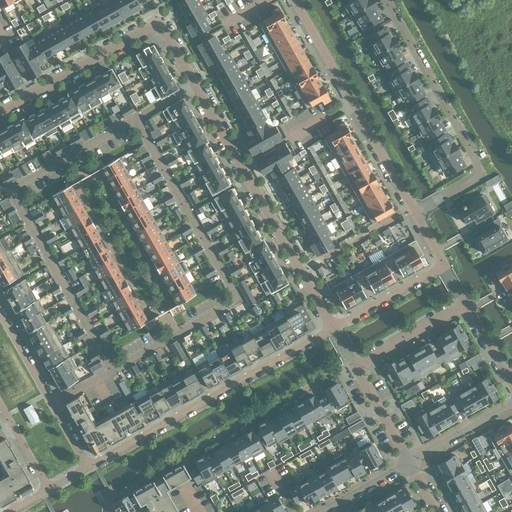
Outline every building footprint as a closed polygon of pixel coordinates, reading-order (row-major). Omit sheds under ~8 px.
[(48,0),(45,0),(43,1),(47,9),(52,6),(49,2),(48,0)] [(122,0),(116,0),(112,3),(121,19),(131,14),(122,0)] [(122,0),(131,14),(140,9),(135,0),(122,0)] [(135,0),(140,9),(141,9),(139,5),(147,0),(135,0)] [(197,0),(190,0),(179,6),(185,16),(201,6),(197,0)] [(343,6),(349,16),(374,3),(372,0),(346,0),(348,3),(343,6)] [(112,3),(103,8),(112,25),(121,19),(112,3)] [(377,9),(374,3),(349,16),(349,17),(354,14),(359,24),(360,24),(363,30),(378,22),(375,16),(377,14),(375,10),(377,9)] [(201,6),(185,16),(190,24),(186,26),(186,27),(207,15),(201,6)] [(258,23),(264,33),(286,21),(280,11),(278,7),(278,8),(271,12),(273,15),(258,23)] [(92,10),(92,11),(103,30),(112,25),(103,8),(94,13),(92,10)] [(92,11),(82,16),(91,32),(100,27),(102,30),(103,30),(92,11)] [(207,16),(207,15),(186,27),(192,37),(209,27),(203,18),(207,16)] [(82,16),(73,21),(82,37),(91,32),(82,16)] [(73,21),(63,26),(73,43),(82,37),(73,21)] [(264,33),(269,43),(291,31),(286,22),(286,21),(264,33)] [(63,26),(54,31),(63,48),(73,43),(63,26)] [(366,47),(372,57),(397,43),(393,37),(391,38),(388,34),(386,35),(382,29),(367,38),(371,44),(366,47)] [(251,40),(246,30),(242,32),(248,42),(251,40)] [(63,48),(54,31),(44,37),(54,53),(63,48)] [(269,43),(274,52),(296,40),(291,31),(269,43)] [(214,36),(197,46),(203,56),(219,46),(214,36)] [(54,53),(44,37),(35,42),(46,62),(47,62),(45,58),(54,53)] [(257,50),(251,40),(248,42),(253,52),(257,50)] [(274,52),(280,61),(301,49),(296,40),(274,52)] [(46,62),(35,42),(34,42),(36,44),(27,49),(24,44),(40,73),(40,72),(37,67),(46,62)] [(400,49),(397,43),(372,57),(376,55),(382,65),(383,65),(386,70),(401,62),(398,56),(400,55),(398,51),(400,49)] [(24,44),(11,51),(27,80),(40,73),(24,44)] [(147,46),(142,49),(144,52),(136,56),(142,66),(138,69),(160,57),(160,56),(159,57),(153,46),(149,49),(147,46)] [(219,46),(203,56),(208,65),(228,54),(228,53),(224,55),(219,46)] [(301,49),(280,61),(285,71),(307,59),(301,49)] [(253,52),(258,61),(262,59),(257,50),(253,52)] [(6,54),(0,57),(0,73),(9,90),(22,82),(6,54)] [(208,65),(212,63),(217,72),(233,63),(228,54),(208,65)] [(160,57),(138,69),(144,79),(165,68),(162,62),(163,61),(160,57)] [(307,59),(285,71),(290,80),(313,68),(312,67),(312,68),(307,59)] [(259,65),(260,68),(262,72),(267,68),(264,62),(259,65)] [(233,63),(217,72),(222,82),(239,72),(233,63)] [(386,82),(392,92),(417,78),(413,72),(411,73),(408,69),(406,71),(402,65),(387,73),(391,79),(386,82)] [(150,90),(172,77),(169,72),(168,73),(165,68),(144,79),(144,80),(149,77),(154,87),(150,90)] [(271,75),(267,68),(262,72),(264,75),(266,78),(271,75)] [(318,77),(313,68),(290,80),(296,90),(318,77)] [(111,70),(100,76),(99,75),(109,93),(120,87),(111,70)] [(239,72),(222,82),(227,91),(244,82),(239,72)] [(0,88),(6,85),(9,90),(0,73),(0,88)] [(109,93),(99,75),(94,78),(95,79),(89,82),(101,103),(102,103),(99,98),(109,93)] [(150,90),(156,101),(177,89),(171,79),(172,78),(172,77),(150,90)] [(318,77),(296,90),(301,99),(323,87),(323,86),(322,86),(317,78),(318,78),(318,77)] [(273,78),(269,80),(275,90),(278,88),(273,78)] [(420,84),(417,78),(392,92),(398,102),(402,100),(406,106),(421,97),(418,91),(420,90),(418,86),(420,84)] [(83,84),(78,87),(91,109),(101,103),(89,82),(84,85),(83,84)] [(244,82),(227,91),(233,101),(249,91),(244,82)] [(79,88),(68,94),(82,117),(81,114),(91,109),(78,87),(79,88)] [(329,96),(323,87),(301,99),(307,109),(321,101),(323,104),(330,100),(330,101),(331,100),(329,96)] [(278,88),(275,90),(280,99),(284,97),(278,88)] [(249,91),(233,101),(238,110),(255,101),(249,91)] [(69,96),(64,99),(63,97),(58,100),(71,123),(82,117),(68,94),(69,96)] [(284,97),(280,99),(285,108),(289,106),(284,97)] [(162,111),(168,122),(190,109),(189,110),(183,99),(162,111)] [(47,106),(60,129),(71,123),(58,100),(59,102),(54,105),(53,103),(47,106)] [(406,117),(412,127),(437,113),(433,107),(431,109),(428,105),(426,106),(422,100),(407,108),(411,114),(406,117)] [(255,101),(238,110),(243,119),(260,110),(255,101)] [(131,105),(126,108),(120,112),(123,118),(134,111),(131,105)] [(289,106),(285,108),(291,118),(294,116),(289,106)] [(40,113),(35,116),(34,114),(33,114),(46,137),(57,131),(54,126),(56,125),(47,109),(45,110),(44,108),(39,111),(40,113)] [(190,109),(168,122),(174,132),(195,121),(192,115),(193,114),(190,109)] [(260,110),(243,119),(248,128),(245,130),(245,131),(265,119),(260,110)] [(440,120),(437,113),(412,127),(418,138),(423,135),(426,141),(441,133),(438,127),(440,125),(438,121),(440,120)] [(46,137),(33,114),(28,117),(29,119),(24,122),(23,120),(34,141),(35,140),(33,139),(44,133),(46,137)] [(265,119),(245,131),(250,140),(245,143),(274,127),(268,130),(263,121),(266,120),(265,119)] [(12,124),(11,124),(24,146),(34,141),(23,120),(13,126),(12,124)] [(195,121),(174,132),(174,133),(178,130),(184,141),(202,130),(199,125),(198,126),(195,121)] [(323,139),(329,148),(351,136),(343,122),(343,123),(336,127),(338,130),(323,139)] [(7,129),(2,132),(14,152),(24,146),(11,124),(7,127),(7,129)] [(245,143),(253,156),(281,140),(274,127),(245,143)] [(202,130),(184,141),(190,151),(207,142),(201,132),(202,131),(202,130)] [(0,152),(1,154),(11,148),(13,153),(14,152),(2,132),(0,132),(0,152)] [(78,135),(72,139),(67,141),(71,147),(81,141),(78,135)] [(431,150),(426,152),(432,163),(456,149),(453,143),(451,144),(448,140),(446,141),(442,135),(427,144),(431,150)] [(329,148),(334,158),(356,146),(351,137),(351,136),(329,148)] [(207,142),(190,151),(196,161),(192,163),(192,164),(213,152),(210,147),(208,149),(205,143),(207,142)] [(67,149),(64,143),(53,149),(57,155),(67,149)] [(291,157),(284,144),(255,161),(262,174),(291,157)] [(311,146),(308,148),(313,157),(317,155),(311,146)] [(334,158),(340,167),(361,155),(356,146),(334,158)] [(460,155),(456,149),(432,163),(438,173),(443,170),(446,176),(461,168),(458,162),(460,161),(458,156),(460,155)] [(192,164),(198,174),(218,162),(216,158),(213,159),(210,154),(213,152),(192,164)] [(317,155),(313,157),(318,166),(322,164),(317,155)] [(340,167),(345,176),(366,164),(361,155),(340,167)] [(262,174),(263,174),(268,171),(273,180),(293,169),(293,168),(291,169),(286,161),(291,158),(291,157),(262,174)] [(104,166),(100,161),(88,167),(92,174),(100,169),(106,179),(124,169),(118,158),(104,166)] [(218,162),(198,174),(204,185),(224,173),(222,168),(219,169),(216,164),(219,163),(218,162)] [(322,164),(318,166),(324,176),(327,174),(322,164)] [(345,176),(350,186),(372,173),(371,173),(366,164),(345,176)] [(124,169),(106,179),(112,190),(130,179),(124,169)] [(273,180),(277,179),(282,187),(298,178),(293,169),(273,180)] [(11,173),(5,177),(1,179),(4,185),(15,179),(11,173)] [(210,195),(231,184),(228,178),(225,180),(222,175),(225,173),(224,173),(204,185),(210,195)] [(350,186),(356,195),(378,183),(372,173),(350,186)] [(327,174),(324,176),(329,185),(333,183),(327,174)] [(67,187),(52,196),(58,206),(77,196),(71,186),(79,181),(76,175),(63,182),(67,187)] [(298,178),(282,187),(287,197),(304,187),(298,178)] [(130,179),(112,190),(118,200),(117,200),(117,201),(136,190),(130,179)] [(334,195),(338,193),(333,183),(329,185),(334,195)] [(356,195),(361,205),(382,193),(377,183),(378,183),(356,195)] [(304,187),(287,197),(292,206),(309,197),(304,187)] [(236,194),(233,189),(213,200),(219,211),(239,199),(237,200),(234,195),(236,194)] [(136,190),(117,201),(123,211),(142,200),(136,190)] [(340,204),(343,202),(338,193),(334,195),(340,204)] [(361,205),(366,214),(388,202),(388,201),(387,201),(382,193),(361,205)] [(77,196),(58,206),(64,217),(82,207),(77,196)] [(494,214),(488,204),(488,203),(485,205),(480,197),(480,196),(474,200),(474,202),(465,207),(464,205),(462,207),(463,208),(458,211),(460,213),(459,214),(458,214),(463,221),(464,220),(465,223),(476,217),(479,222),(494,214)] [(309,197),(292,206),(298,216),(314,206),(309,197)] [(219,211),(225,221),(245,210),(245,209),(243,211),(240,206),(242,204),(239,199),(219,211)] [(142,200),(123,211),(124,211),(130,221),(148,211),(142,200)] [(343,202),(340,204),(345,214),(349,212),(343,202)] [(388,202),(366,214),(372,224),(394,211),(388,202)] [(314,206),(298,216),(303,225),(320,216),(314,206)] [(82,207),(64,217),(70,227),(88,217),(82,207)] [(225,221),(230,232),(251,220),(249,221),(246,216),(248,215),(245,210),(225,221)] [(148,211),(130,221),(136,232),(154,221),(148,211)] [(350,215),(345,218),(349,224),(352,222),(354,221),(350,215)] [(320,216),(303,225),(308,234),(325,225),(320,216)] [(406,224),(401,216),(398,217),(403,226),(406,224)] [(88,217),(70,227),(76,238),(95,227),(89,217),(88,217)] [(474,239),(482,253),(506,239),(499,226),(501,225),(498,219),(486,225),(489,230),(474,239)] [(251,220),(230,232),(236,242),(257,231),(257,230),(255,231),(252,226),(254,225),(251,220)] [(154,221),(136,232),(142,242),(160,232),(154,221)] [(354,234),(358,232),(352,222),(349,224),(354,234)] [(325,225),(308,234),(314,244),(310,245),(310,246),(330,234),(325,225)] [(95,227),(76,238),(82,248),(100,238),(95,228),(95,227)] [(236,242),(242,253),(263,241),(261,242),(258,237),(260,236),(257,231),(236,242)] [(160,232),(142,242),(148,252),(166,242),(160,232)] [(330,234),(310,246),(316,256),(332,246),(327,237),(331,235),(330,234)] [(3,238),(0,239),(0,255),(10,250),(3,238)] [(100,238),(82,248),(88,259),(106,248),(100,238)] [(400,248),(413,270),(423,264),(419,257),(423,255),(415,240),(400,248)] [(247,251),(252,261),(270,251),(270,250),(269,251),(263,241),(242,253),(243,253),(247,251)] [(166,242),(148,252),(153,262),(153,263),(175,251),(175,250),(171,252),(166,242)] [(106,248),(88,259),(94,269),(112,259),(106,248)] [(402,276),(413,270),(400,248),(386,257),(394,271),(398,269),(402,276)] [(10,250),(0,255),(0,271),(17,262),(10,250)] [(175,251),(153,263),(159,274),(181,261),(175,251)] [(232,251),(227,254),(230,260),(235,257),(232,251)] [(270,251),(252,261),(258,271),(254,273),(254,274),(275,262),(272,257),(273,256),(270,251)] [(349,251),(346,253),(351,261),(354,260),(349,251)] [(371,265),(384,287),(394,281),(390,274),(394,271),(386,257),(371,265)] [(112,259),(94,269),(100,280),(118,269),(112,259)] [(181,261),(159,274),(160,274),(165,284),(184,273),(178,263),(181,262),(181,261)] [(0,283),(2,287),(24,274),(17,262),(0,271),(0,283)] [(254,274),(260,284),(282,272),(279,267),(278,267),(275,262),(254,274)] [(317,263),(314,265),(319,273),(322,272),(317,263)] [(495,273),(501,284),(502,283),(505,289),(511,285),(511,263),(508,266),(507,264),(501,267),(502,269),(495,273)] [(373,292),(384,287),(371,265),(357,273),(365,288),(369,285),(373,292)] [(100,280),(106,290),(124,279),(118,269),(100,280)] [(270,293),(287,283),(281,273),(282,272),(260,284),(260,285),(265,282),(270,293)] [(184,273),(165,284),(171,294),(189,284),(184,273)] [(343,281),(355,303),(366,297),(362,290),(365,288),(357,273),(343,281)] [(31,290),(25,279),(3,291),(9,302),(31,290)] [(106,290),(111,300),(130,290),(124,279),(106,290)] [(243,280),(237,283),(243,294),(249,290),(243,280)] [(336,304),(341,302),(345,309),(355,303),(343,281),(328,289),(336,304)] [(189,284),(171,294),(177,305),(169,309),(172,316),(184,309),(181,303),(196,295),(189,284)] [(31,290),(9,302),(15,313),(38,299),(32,302),(27,293),(31,290)] [(111,300),(117,311),(136,301),(130,290),(131,290),(130,290),(111,300)] [(255,301),(249,290),(243,294),(249,305),(255,301)] [(38,299),(15,313),(16,312),(22,322),(44,310),(38,299)] [(117,311),(123,321),(142,311),(136,301),(117,311)] [(283,315),(297,338),(297,337),(296,337),(305,332),(304,332),(308,329),(305,323),(311,319),(302,304),(283,315)] [(27,334),(49,321),(46,323),(40,313),(44,310),(22,322),(28,333),(27,333),(27,334)] [(123,321),(129,332),(144,324),(147,330),(160,323),(156,317),(148,321),(142,311),(123,321)] [(297,337),(297,338),(283,315),(284,316),(274,322),(286,344),(286,345),(297,338),(297,337)] [(49,321),(27,334),(27,335),(30,341),(31,341),(34,346),(55,333),(49,321)] [(282,346),(286,344),(274,322),(273,322),(276,326),(266,332),(264,328),(263,328),(276,350),(282,346)] [(465,339),(466,338),(463,332),(461,333),(457,326),(447,332),(460,355),(460,354),(459,351),(469,346),(465,339)] [(264,356),(267,354),(275,350),(276,350),(263,328),(251,335),(264,356)] [(460,355),(447,332),(440,336),(441,337),(437,339),(442,347),(437,350),(443,360),(448,357),(450,361),(460,355)] [(34,346),(40,358),(62,345),(55,333),(34,346)] [(251,362),(260,357),(259,357),(263,355),(263,356),(264,356),(251,335),(253,338),(241,344),(251,362)] [(178,358),(184,355),(176,342),(170,345),(178,358)] [(241,368),(252,362),(251,362),(241,344),(231,350),(229,347),(241,369),(241,368)] [(443,360),(437,350),(432,352),(428,344),(424,346),(423,345),(417,349),(428,369),(430,372),(440,366),(438,363),(443,360)] [(62,345),(40,358),(43,362),(42,362),(46,369),(47,369),(47,370),(70,357),(70,356),(69,357),(62,345)] [(241,369),(229,347),(217,354),(229,376),(241,369)] [(428,369),(417,349),(410,353),(411,354),(407,356),(412,364),(407,367),(402,359),(412,378),(428,369)] [(229,376),(217,354),(216,354),(218,357),(208,363),(206,360),(219,382),(218,380),(222,378),(228,375),(229,376)] [(479,354),(465,362),(468,367),(468,368),(471,366),(471,365),(482,358),(479,354)] [(70,357),(47,370),(49,369),(51,372),(50,373),(54,380),(76,367),(70,357)] [(482,358),(471,365),(471,366),(474,370),(485,364),(482,358)] [(88,364),(94,375),(104,369),(98,359),(91,362),(88,364)] [(397,362),(396,361),(385,367),(389,374),(387,375),(391,381),(392,380),(396,387),(412,378),(402,359),(397,362)] [(219,382),(206,360),(195,366),(208,388),(212,386),(219,382)] [(465,362),(458,366),(461,371),(466,368),(468,367),(465,362)] [(76,367),(54,380),(58,387),(58,386),(61,390),(78,380),(72,370),(76,367)] [(193,397),(199,393),(203,391),(191,369),(180,375),(193,397)] [(182,403),(193,397),(180,375),(170,381),(169,379),(169,380),(182,403)] [(497,398),(493,391),(495,390),(492,384),(490,385),(484,375),(474,381),(487,404),(497,398)] [(127,396),(132,394),(125,379),(120,381),(127,396)] [(169,408),(173,406),(181,401),(182,403),(169,380),(156,386),(169,408)] [(421,381),(415,384),(416,385),(419,391),(425,388),(421,381)] [(486,404),(487,404),(474,381),(464,387),(477,410),(484,406),(483,404),(486,403),(486,404)] [(336,383),(325,389),(328,395),(323,398),(330,410),(335,407),(337,410),(348,404),(345,398),(346,397),(343,391),(341,392),(336,383)] [(416,385),(410,388),(414,394),(419,391),(416,385)] [(156,386),(146,392),(159,416),(160,416),(159,413),(162,411),(163,412),(169,408),(156,386)] [(470,413),(477,410),(464,387),(454,392),(455,396),(450,398),(456,409),(461,406),(466,414),(469,412),(470,413)] [(426,390),(421,393),(424,399),(429,396),(426,390)] [(159,416),(146,392),(147,394),(135,401),(141,411),(148,423),(148,422),(151,420),(151,421),(159,416)] [(323,398),(317,401),(314,395),(303,402),(315,422),(332,413),(330,410),(323,398)] [(72,417),(72,416),(82,433),(81,434),(88,446),(89,446),(94,454),(107,447),(106,446),(110,444),(111,445),(127,436),(126,435),(138,428),(139,429),(144,426),(144,425),(148,423),(141,411),(137,413),(132,405),(95,426),(78,397),(65,404),(70,412),(69,412),(72,417)] [(434,404),(447,427),(454,423),(453,422),(456,420),(452,411),(456,409),(450,398),(446,401),(444,398),(434,404)] [(400,405),(403,411),(413,405),(410,399),(400,405)] [(315,422),(303,402),(295,406),(306,427),(307,427),(305,424),(313,419),(315,422)] [(440,431),(447,427),(434,404),(424,409),(437,432),(436,431),(439,429),(440,431)] [(31,405),(24,409),(32,424),(39,420),(31,405)] [(306,427),(295,406),(285,412),(297,433),(306,427)] [(426,438),(437,432),(424,409),(413,415),(419,425),(417,426),(421,432),(422,431),(426,438)] [(297,433),(285,412),(276,417),(288,437),(287,434),(295,430),(296,433),(297,433)] [(360,417),(357,412),(345,418),(348,424),(360,417)] [(276,417),(267,422),(278,443),(288,437),(276,417)] [(362,420),(347,428),(351,434),(365,426),(362,420)] [(278,443),(267,422),(266,421),(256,426),(268,447),(277,441),(278,443)] [(495,447),(511,437),(511,423),(511,424),(505,428),(504,426),(498,429),(499,431),(489,437),(495,447)] [(336,442),(351,434),(347,428),(332,437),(336,442)] [(321,432),(322,434),(324,438),(330,435),(326,429),(321,432)] [(241,437),(251,454),(253,457),(264,451),(252,431),(241,437)] [(251,454),(241,437),(232,442),(242,459),(251,454)] [(479,455),(485,452),(476,437),(471,440),(479,455)] [(511,437),(495,447),(500,457),(511,450),(511,437)] [(0,459),(9,475),(0,479),(0,506),(0,507),(16,498),(20,495),(20,496),(33,489),(29,480),(22,467),(21,468),(16,458),(17,458),(10,446),(9,446),(5,438),(0,441),(0,459)] [(364,472),(381,462),(376,453),(377,452),(374,446),(372,447),(369,441),(358,448),(360,451),(354,454),(364,472)] [(242,459),(232,442),(223,447),(233,465),(242,459)] [(302,443),(297,446),(300,451),(306,448),(303,444),(302,443)] [(233,465),(223,447),(214,452),(224,470),(233,465)] [(511,450),(500,457),(501,458),(504,456),(509,465),(506,467),(511,463),(511,450)] [(214,452),(205,457),(215,475),(224,470),(214,452)] [(364,472),(354,454),(345,459),(343,454),(342,455),(355,477),(364,472)] [(342,455),(333,460),(346,482),(355,477),(342,455)] [(455,455),(438,465),(443,474),(442,475),(461,465),(455,455)] [(215,475),(205,457),(204,456),(186,466),(196,483),(200,481),(203,485),(217,477),(215,475)] [(275,466),(272,460),(266,463),(270,469),(275,466)] [(333,460),(323,465),(336,488),(346,482),(333,460)] [(488,471),(494,468),(491,463),(489,464),(485,466),(488,471)] [(174,511),(164,492),(185,480),(183,477),(188,474),(183,464),(162,476),(163,478),(154,483),(153,481),(132,493),(134,497),(140,506),(142,505),(145,511),(174,511)] [(315,472),(327,493),(336,488),(323,465),(324,467),(315,472)] [(466,475),(461,465),(442,475),(448,485),(465,476),(466,475)] [(306,477),(318,498),(327,493),(315,472),(316,475),(308,480),(306,477)] [(244,476),(247,481),(253,478),(251,474),(250,473),(244,476)] [(465,476),(448,485),(453,494),(470,485),(465,476)] [(307,504),(318,498),(306,477),(295,483),(297,486),(289,491),(296,503),(304,498),(307,504)] [(508,479),(496,486),(499,491),(511,484),(508,479)] [(511,490),(511,486),(511,484),(499,491),(502,496),(511,490)] [(470,485),(453,494),(458,504),(475,494),(470,485)] [(404,510),(414,505),(404,487),(394,493),(404,510)] [(400,511),(404,510),(394,493),(384,498),(392,511),(400,511)] [(210,497),(213,503),(218,500),(215,494),(210,497)] [(475,494),(458,504),(463,511),(465,511),(481,503),(475,494)] [(129,511),(133,510),(126,496),(112,504),(115,508),(114,509),(115,509),(116,511),(129,511)] [(257,505),(260,511),(279,511),(283,510),(276,498),(268,503),(266,500),(257,505)] [(379,511),(392,511),(384,498),(375,503),(379,511)] [(367,511),(379,511),(375,503),(366,508),(365,507),(367,511)] [(485,511),(481,503),(465,511),(485,511)]
